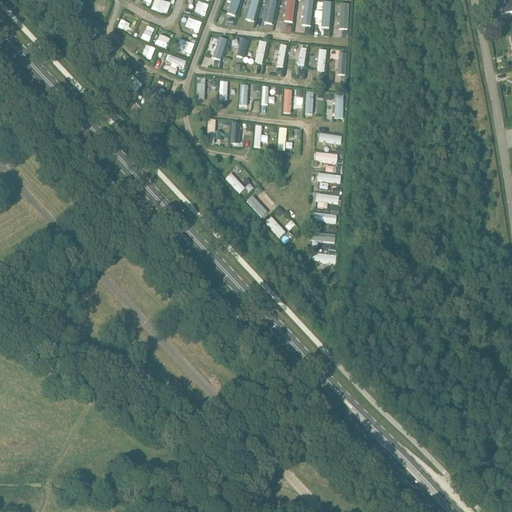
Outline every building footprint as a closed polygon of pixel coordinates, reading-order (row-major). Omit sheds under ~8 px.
[(159,0),(152,0),(149,10),(165,15),(169,3),(159,0)] [(193,8),(191,12),(203,17),(208,7),(191,0),(186,0),(184,5),(193,8)] [(229,0),(224,14),(234,17),(240,0),(229,0)] [(252,23),(258,0),(248,0),(243,20),(252,23)] [(266,0),(263,20),(272,22),(276,0),(266,0)] [(282,0),(282,22),(291,22),(291,0),(282,0)] [(511,0),(504,0),(505,6),(500,7),(502,15),(511,13),(511,0)] [(301,1),(301,26),(311,26),(311,1),(301,1)] [(315,23),(319,24),(319,29),(328,30),(329,3),(315,2),(315,23)] [(338,4),(337,30),(346,30),(347,5),(338,4)] [(178,25),(198,34),(202,24),(182,15),(178,25)] [(127,16),(120,30),(131,35),(138,21),(127,16)] [(143,29),(138,39),(148,43),(153,34),(143,29)] [(158,37),(155,46),(165,49),(168,40),(158,37)] [(180,37),(176,46),(190,52),(194,43),(180,37)] [(219,62),(226,41),(216,38),(209,59),(219,62)] [(246,42),(233,39),(231,49),(237,50),(235,57),(243,59),(246,42)] [(253,63),(262,65),(265,43),(256,42),(253,63)] [(272,50),(270,57),(276,58),(274,67),(281,68),(286,47),(278,45),(277,52),(272,50)] [(296,66),(305,66),(305,49),(297,49),(296,66)] [(316,50),(316,71),(324,71),(325,51),(316,50)] [(167,55),(165,61),(184,69),(186,63),(167,55)] [(146,79),(145,101),(163,102),(164,80),(146,79)] [(196,101),(205,101),(204,79),(195,79),(196,101)] [(218,84),(218,107),(225,107),(226,84),(218,84)] [(237,86),(237,106),(246,106),(247,86),(237,86)] [(281,114),(288,115),(289,91),(281,91),(281,114)] [(324,107),(325,93),(315,93),(314,106),(324,107)] [(344,119),(344,97),(331,97),(332,120),(344,119)] [(214,145),(215,121),(207,121),(206,145),(214,145)] [(276,152),(284,152),(285,129),(276,129),(276,152)] [(341,144),(341,137),(316,135),(316,142),(341,144)] [(326,144),(318,143),(317,151),(325,152),(326,144)] [(229,174),(223,179),(238,195),(244,190),(229,174)] [(313,183),(313,190),(326,191),(326,183),(313,183)] [(314,194),(313,202),(322,204),(321,209),(331,210),(332,205),(336,205),(337,198),(314,194)] [(250,196),(244,202),(259,219),(266,213),(250,196)] [(280,218),(284,214),(279,209),(275,213),(280,218)] [(312,222),(334,223),(334,215),(313,214),(312,222)] [(270,217),(263,223),(279,240),(285,234),(270,217)] [(290,221),(284,228),(290,232),(295,226),(290,221)] [(335,264),(335,256),(312,254),(311,262),(335,264)]
